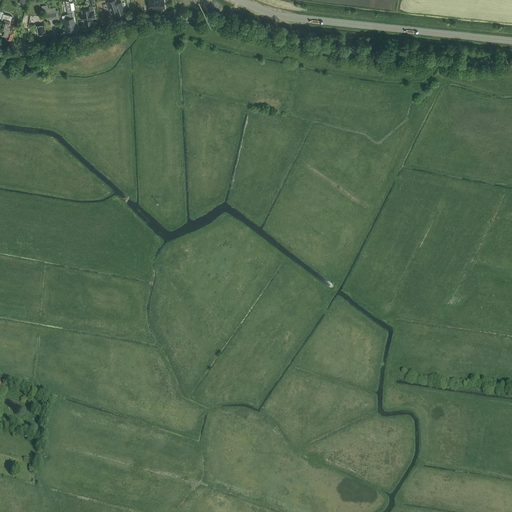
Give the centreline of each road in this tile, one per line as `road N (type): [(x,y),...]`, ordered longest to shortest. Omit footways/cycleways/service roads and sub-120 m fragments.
road 1 (unclassified): [(511,61),(368,55),(207,19),(142,19)]
road 2 (tertiary): [(511,41),(281,17),(238,0)]
road 3 (unclassified): [(130,22),(82,40),(0,50)]
